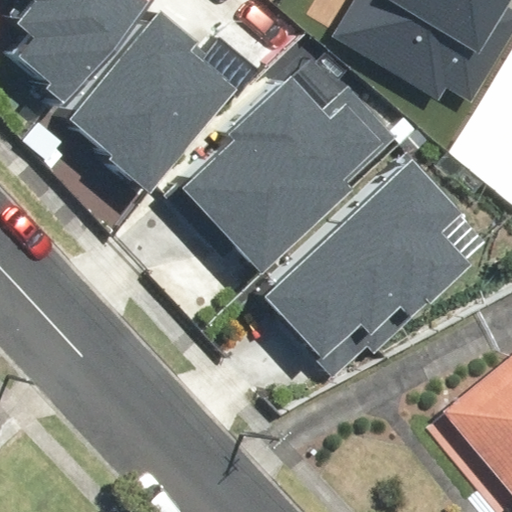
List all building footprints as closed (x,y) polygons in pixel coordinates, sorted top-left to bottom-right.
[(0,0),(0,24),(5,29),(0,34),(0,51),(48,89),(119,0),(0,0)] [(138,0),(137,0),(56,105),(97,137),(89,147),(136,184),(218,78),(193,58),(201,48),(138,0)] [(304,0),(300,9),(431,85),(439,72),(466,87),(511,8),(511,5),(502,0),(304,0)] [(214,128),(166,173),(246,255),(384,123),(336,74),(311,98),(269,54),(203,117),(214,128)] [(407,140),(243,289),(317,369),(362,328),(365,338),(457,254),(425,219),(454,192),(407,140)] [(511,511),(511,330),(422,402),(511,511)]
